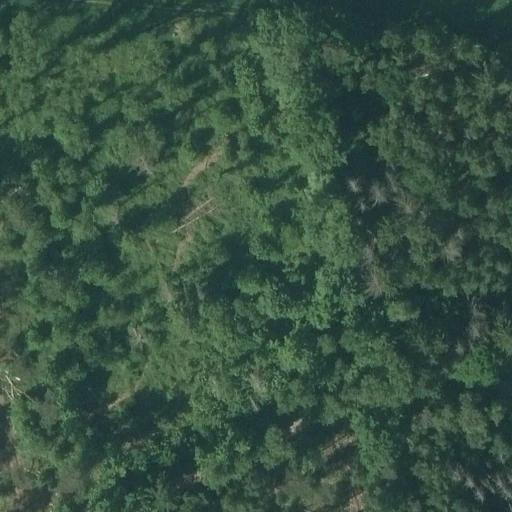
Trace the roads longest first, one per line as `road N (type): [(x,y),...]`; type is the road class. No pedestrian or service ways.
road 1 (track): [(511,330),(130,511)]
road 2 (track): [(511,41),(96,0)]
